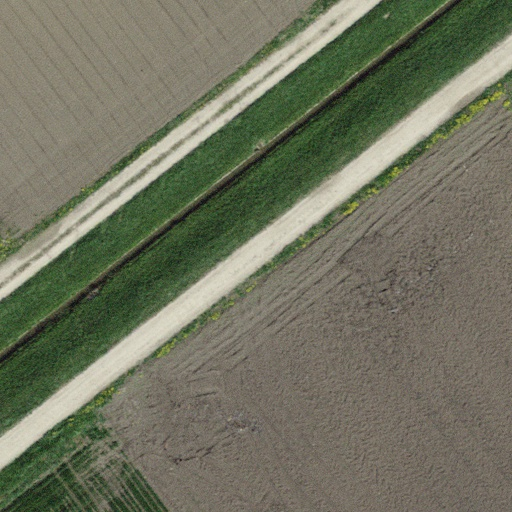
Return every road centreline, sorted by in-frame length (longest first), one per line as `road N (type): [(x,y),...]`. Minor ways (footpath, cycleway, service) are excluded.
road 1 (track): [(0,465),(511,62)]
road 2 (track): [(0,293),(383,0)]
